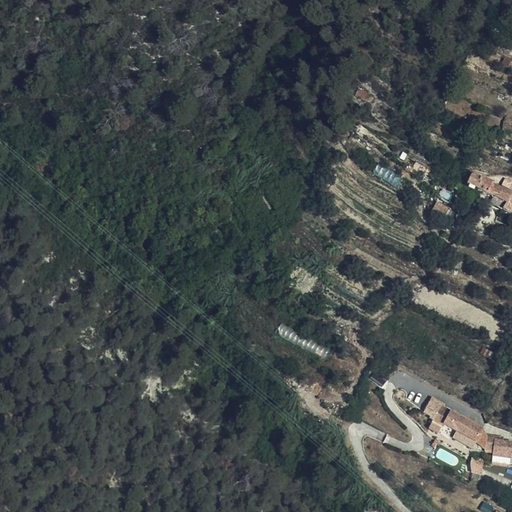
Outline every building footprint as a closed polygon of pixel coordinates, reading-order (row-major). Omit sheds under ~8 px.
[(511,126),(511,115),(501,112),(497,125),(511,129),(511,126)] [(491,135),(488,140),(497,143),(500,137),(491,135)] [(433,173),(414,164),(412,167),(408,165),(405,171),(428,182),(433,173)] [(496,205),(505,208),(510,194),(511,189),(511,186),(504,183),(501,190),(493,186),(494,183),(474,175),(470,186),(477,189),(476,191),(498,200),(496,205)] [(446,208),(437,202),(431,212),(441,217),(446,208)] [(479,425),(439,400),(430,415),(439,420),(440,418),(471,438),(479,425)] [(481,475),(484,461),(473,459),(470,472),(481,475)]
